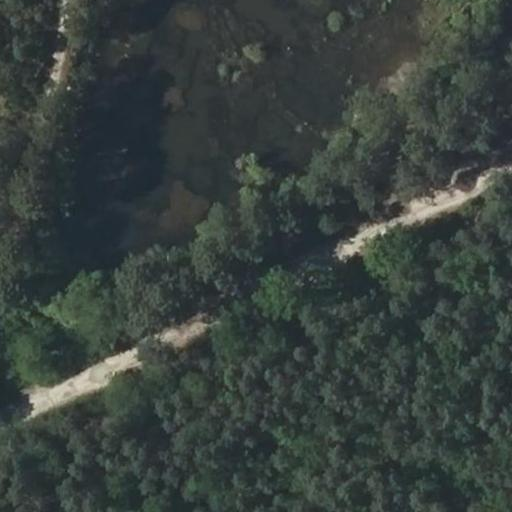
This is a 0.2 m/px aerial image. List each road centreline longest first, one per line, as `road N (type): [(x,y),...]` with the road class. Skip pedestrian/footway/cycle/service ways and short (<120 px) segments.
road 1 (track): [(511,144),(0,406)]
road 2 (track): [(0,383),(10,253),(65,0)]
